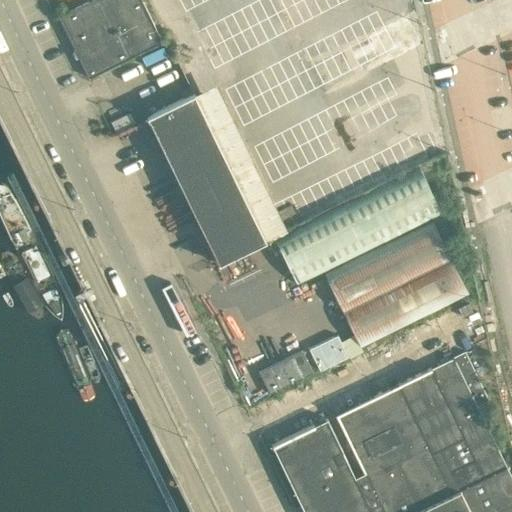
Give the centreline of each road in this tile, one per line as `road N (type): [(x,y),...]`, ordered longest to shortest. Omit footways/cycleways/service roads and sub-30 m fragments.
road 1 (unclassified): [(247,511),(3,0)]
road 2 (unclassified): [(511,302),(445,0)]
